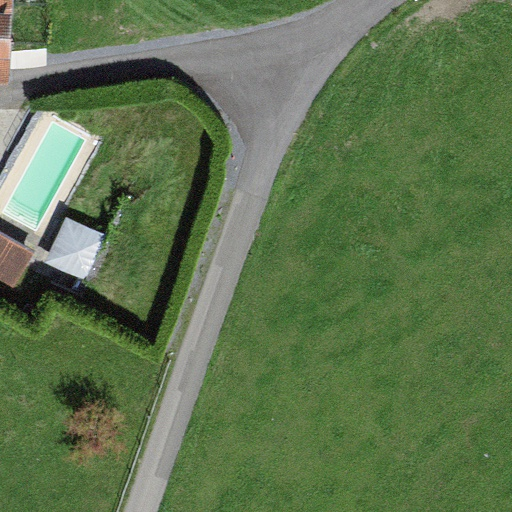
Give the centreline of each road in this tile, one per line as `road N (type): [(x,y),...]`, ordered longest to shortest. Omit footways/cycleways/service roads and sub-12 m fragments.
road 1 (residential): [(140,511),(296,59),(380,0)]
road 2 (track): [(296,59),(200,56),(117,65),(33,79),(0,94)]
